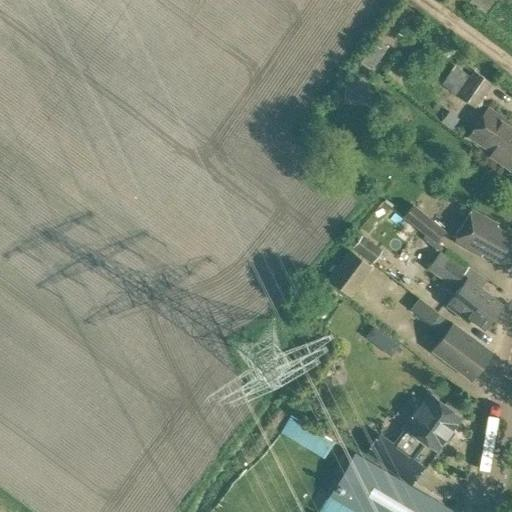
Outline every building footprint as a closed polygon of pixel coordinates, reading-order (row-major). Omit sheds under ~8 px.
[(454,96),(468,76),(454,66),(440,85),(454,96)] [(472,71),(455,95),(474,108),(491,84),(472,71)] [(511,125),(487,109),(467,138),(491,154),(488,157),(511,172),(511,171),(511,125)] [(403,214),(424,232),(434,240),(442,231),(410,205),(403,214)] [(503,250),(511,236),(495,227),(497,224),(470,210),(459,230),(458,229),(452,241),(479,256),(481,253),(497,261),(498,259),(501,259),(505,252),(503,250)] [(352,248),(372,262),(380,250),(360,236),(352,248)] [(348,250),(327,280),(349,296),(371,267),(348,250)] [(483,330),(501,305),(480,289),(485,281),(467,268),(465,272),(440,253),(428,270),(456,290),(445,306),(461,318),(467,323),(469,319),(483,330)] [(432,351),(471,381),(491,353),(419,300),(411,310),(432,326),(430,328),(442,337),(432,351)] [(425,442),(435,449),(458,417),(429,396),(392,446),(412,460),(425,442)] [(332,443),(290,418),(280,433),(323,458),(332,443)] [(365,451),(410,483),(421,467),(375,435),(365,451)] [(353,455),(329,495),(357,511),(450,511),(451,511),(395,478),(354,453),(353,455)]
